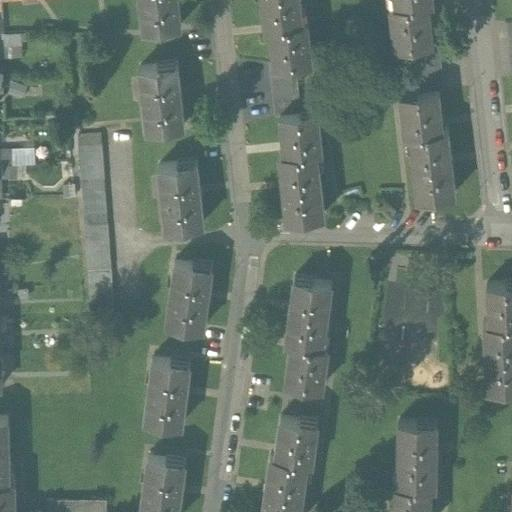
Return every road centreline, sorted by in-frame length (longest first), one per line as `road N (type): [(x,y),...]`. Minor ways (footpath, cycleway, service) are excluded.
road 1 (residential): [(248,237),(219,511)]
road 2 (residential): [(248,237),(502,237)]
road 3 (residential): [(502,237),(475,0)]
road 4 (residential): [(221,0),(248,237)]
